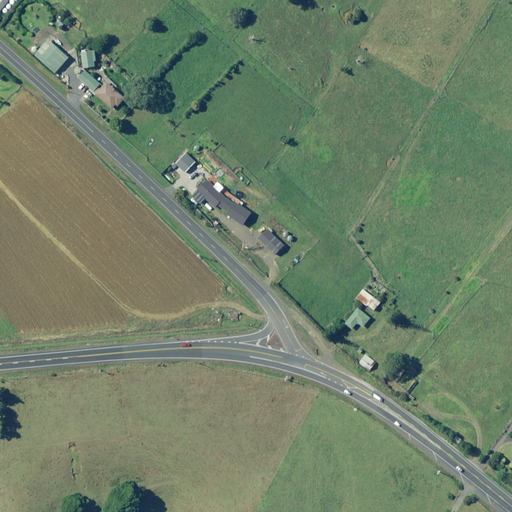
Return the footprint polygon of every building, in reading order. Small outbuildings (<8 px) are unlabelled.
[(0,0),(0,12),(8,2),(5,0),(0,0)] [(57,40),(52,36),(35,55),(55,74),(69,58),(53,44),(57,40)] [(84,68),(96,67),(96,62),(98,62),(96,51),(82,53),(84,68)] [(100,84),(86,71),(79,78),(94,92),(100,84)] [(95,96),(96,95),(113,109),(116,105),(119,107),(126,98),(105,80),(94,93),(93,94),(95,96)] [(196,162),(187,153),(176,165),(186,173),(196,162)] [(203,176),(197,182),(201,186),(197,190),(215,208),(229,194),(207,172),(203,176)] [(381,303),(364,290),(357,299),(367,306),(368,305),(375,311),(381,303)] [(370,317),(358,309),(348,324),(360,332),(370,317)] [(360,363),(371,371),(374,366),(371,364),(374,361),(366,355),(360,363)]
